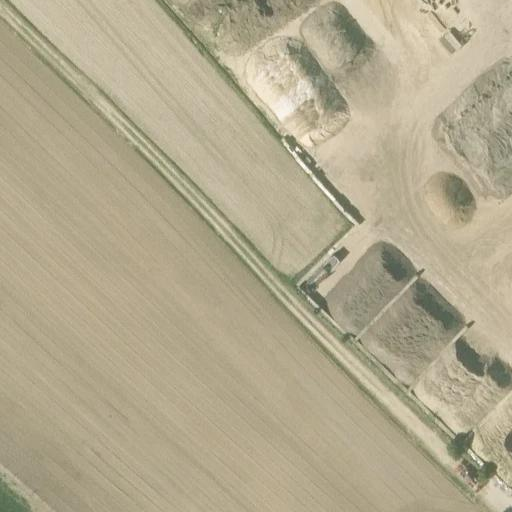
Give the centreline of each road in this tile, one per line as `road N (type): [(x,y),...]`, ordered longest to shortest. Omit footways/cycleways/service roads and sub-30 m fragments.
road 1 (track): [(0,7),(504,511)]
road 2 (unknown): [(511,355),(404,215)]
